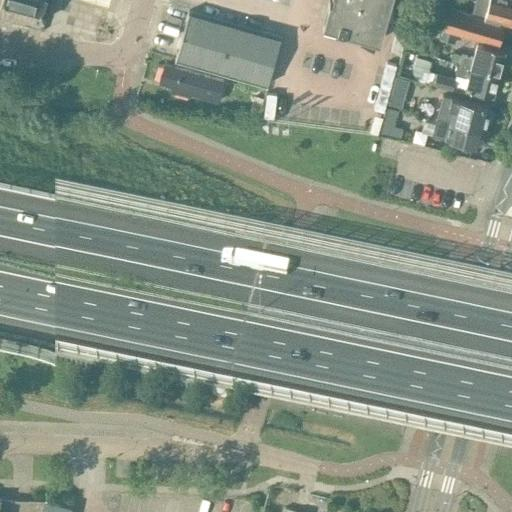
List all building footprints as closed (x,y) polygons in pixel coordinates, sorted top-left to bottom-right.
[(3,0),(0,11),(39,22),(45,0),(3,0)] [(328,0),(323,22),(380,38),(390,0),(328,0)] [(472,13),(504,22),(511,23),(511,0),(475,0),(472,12),(472,13)] [(449,5),(443,28),(499,44),(504,22),(472,13),(472,12),(449,5)] [(188,10),(175,58),(268,84),(282,36),(278,35),(274,34),(262,31),(214,18),(188,10)] [(459,63),(498,73),(504,51),(504,50),(476,43),(472,56),(461,53),(459,63)] [(223,80),(165,63),(160,82),(176,86),(175,91),(189,96),(190,93),(217,101),(223,80)] [(498,73),(459,63),(455,74),(467,77),(464,87),(493,95),(498,73)] [(434,85),(447,88),(453,90),(456,77),(437,72),(434,85)] [(443,94),(437,114),(485,127),(486,121),(490,122),(492,112),(489,111),(490,106),(443,94)] [(388,106),(381,132),(400,137),(403,127),(394,125),(398,109),(388,106)] [(435,124),(432,134),(444,137),(480,147),(485,127),(437,114),(437,116),(435,124)]
